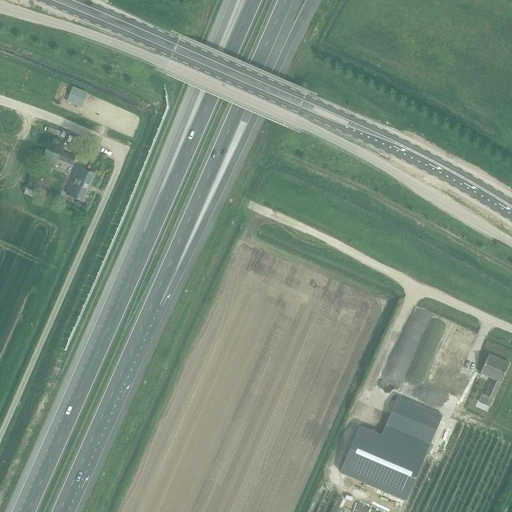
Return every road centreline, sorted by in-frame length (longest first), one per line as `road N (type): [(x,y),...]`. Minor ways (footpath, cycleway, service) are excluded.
road 1 (unclassified): [(511,243),(294,120),(121,42),(0,5)]
road 2 (primary): [(42,0),(351,134),(411,151)]
road 3 (primary): [(411,151),(78,0)]
road 4 (motorway): [(152,304),(310,0)]
road 5 (motorway): [(152,304),(284,0)]
road 6 (unclassified): [(125,150),(0,436)]
road 7 (motorway): [(150,236),(27,511)]
road 8 (unclassified): [(247,202),(511,330)]
road 9 (motorway): [(252,0),(150,236)]
road 10 (motorway): [(234,0),(150,236)]
road 11 (motorway): [(59,511),(152,304)]
road 12 (unclassified): [(125,150),(0,99)]
